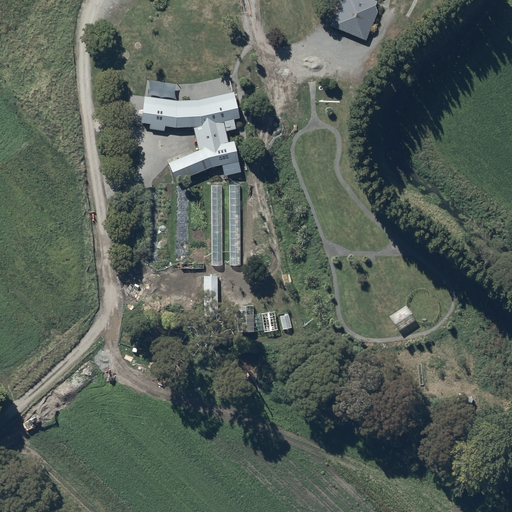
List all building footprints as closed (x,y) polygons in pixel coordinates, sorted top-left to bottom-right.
[(373,0),(340,0),(330,26),(366,41),(378,12),(375,5),(377,1),(373,0)] [(282,87),(270,89),(273,105),(271,105),(273,113),(280,111),(278,103),(298,99),(294,80),(281,83),(282,87)] [(177,101),(144,96),(142,122),(150,124),(149,129),(164,131),(165,126),(176,127),(194,127),(199,150),(169,163),(178,183),(211,167),(222,165),(224,176),(241,172),(235,141),(228,142),(226,131),(236,129),(234,119),(240,118),(234,92),(198,100),(177,101)] [(204,268),(204,185),(193,185),(194,268),(204,268)] [(222,268),(221,185),(211,185),(212,268),(222,268)] [(240,185),(229,185),(229,265),(240,265),(240,185)] [(169,186),(159,186),(158,271),(169,271),(169,186)] [(185,186),(177,186),(177,270),(185,270),(185,186)] [(218,276),(204,276),(205,317),(219,316),(218,276)] [(190,280),(158,279),(158,296),(190,296),(190,280)] [(253,331),(253,305),(237,305),(238,331),(253,331)] [(407,305),(390,316),(400,331),(417,320),(407,305)] [(275,311),(261,313),(263,331),(278,329),(275,311)] [(288,314),(280,316),(282,329),(291,327),(288,314)]
